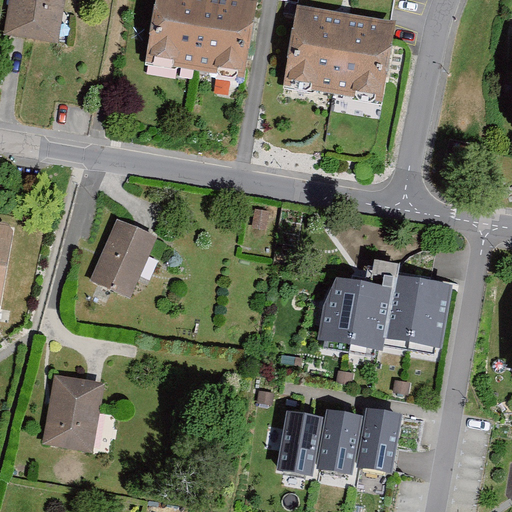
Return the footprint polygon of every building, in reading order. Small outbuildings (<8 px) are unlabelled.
[(5,0),(1,35),(56,43),(61,0),(5,0)] [(236,0),(152,0),(141,68),(239,83),(251,2),(236,0)] [(343,18),(289,9),(277,90),(374,106),(387,25),(343,18)] [(153,238),(113,223),(90,284),(130,299),(153,238)] [(0,293),(10,229),(0,227),(0,293)] [(395,293),(389,323),(385,343),(441,354),(454,291),(397,280),(395,293)] [(336,282),(323,311),(318,345),(383,356),(385,343),(389,323),(395,293),(336,282)] [(98,387),(50,380),(40,446),(88,453),(98,387)] [(324,421),(315,473),(353,480),(354,471),(363,420),(325,413),(324,421)] [(363,420),(354,471),(393,478),(403,419),(364,413),(363,420)] [(287,414),(276,475),(314,481),(315,473),(324,421),(287,414)]
